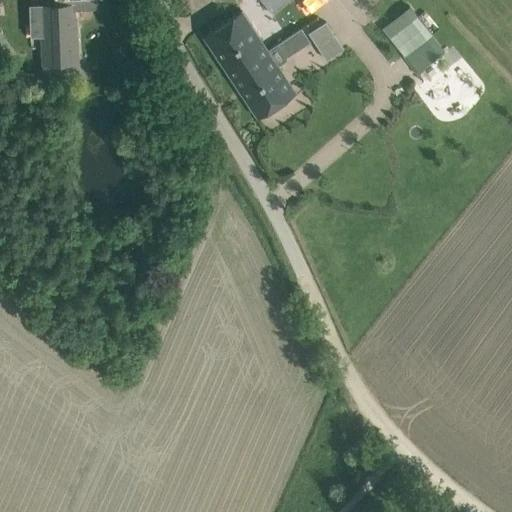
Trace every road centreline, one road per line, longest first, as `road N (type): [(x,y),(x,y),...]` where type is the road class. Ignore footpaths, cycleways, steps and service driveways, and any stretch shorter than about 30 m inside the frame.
road 1 (unclassified): [(155,0),(179,80),(316,305)]
road 2 (track): [(405,448),(351,386),(316,305)]
